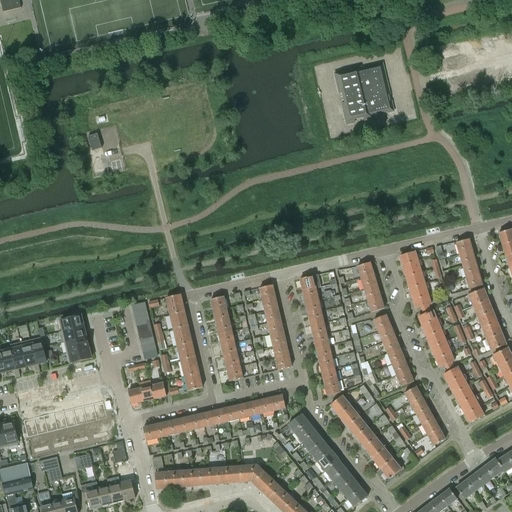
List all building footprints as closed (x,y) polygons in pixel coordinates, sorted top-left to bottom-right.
[(0,0),(3,12),(21,8),(19,0),(0,0)] [(328,65),(320,67),(326,93),(334,91),(328,65)] [(380,68),(340,77),(350,119),(390,109),(380,68)] [(322,81),(317,82),(320,98),(325,97),(322,81)] [(97,134),(88,137),(92,151),(102,148),(97,134)] [(502,245),(511,242),(511,232),(511,230),(498,234),(502,245)] [(459,255),(472,251),(469,240),(456,243),(459,255)] [(511,254),(511,242),(502,245),(505,257),(511,254)] [(472,251),(459,255),(462,267),(475,263),(472,251)] [(402,266),(417,261),(415,253),(399,257),(402,266)] [(402,266),(406,278),(421,273),(417,261),(402,266)] [(357,267),(361,279),(373,275),(370,263),(357,267)] [(479,274),(475,263),(462,267),(466,278),(479,274)] [(406,278),(409,289),(424,284),(421,273),(406,278)] [(479,274),(466,278),(469,290),(482,286),(479,274)] [(361,279),(364,290),(377,286),(373,275),(361,279)] [(317,276),(300,280),(302,292),(316,289),(320,288),(317,276)] [(449,295),(454,294),(451,283),(446,285),(449,295)] [(428,296),(424,284),(409,289),(413,301),(428,296)] [(262,301),(275,298),(272,286),(259,289),(262,301)] [(364,290),(367,302),(380,298),(377,286),(364,290)] [(305,303),(318,300),(316,289),(302,292),(305,303)] [(473,307),(488,301),(487,300),(487,298),(486,296),(485,295),(483,289),(468,295),(473,307)] [(166,299),(170,316),(184,312),(180,295),(166,299)] [(431,305),(428,296),(413,301),(415,309),(421,308),(423,311),(429,309),(428,306),(431,305)] [(210,300),(213,312),(226,309),(223,297),(210,300)] [(265,312),(278,309),(275,298),(262,301),(265,312)] [(384,309),(380,298),(367,302),(371,313),(384,309)] [(308,315),(321,312),(318,300),(305,303),(308,315)] [(456,314),(461,311),(457,300),(452,302),(456,314)] [(477,318),(492,312),(492,311),(492,309),(491,307),(490,306),(488,301),(473,307),(477,318)] [(132,307),(134,313),(146,310),(144,304),(132,307)] [(213,312),(216,324),(229,321),(226,309),(213,312)] [(267,324),(280,321),(278,309),(265,312),(267,324)] [(418,318),(422,326),(436,320),(433,312),(430,313),(429,309),(423,311),(424,315),(418,318)] [(134,313),(136,320),(147,317),(146,310),(134,313)] [(173,330),(188,326),(184,312),(170,316),(173,330)] [(310,326),(324,323),(321,312),(308,315),(310,326)] [(482,329),(497,323),(496,322),(496,320),(495,318),(494,317),(492,312),(477,318),(482,329)] [(378,332),(390,327),(386,315),(373,321),(378,332)] [(59,321),(61,332),(83,327),(81,316),(59,321)] [(136,320),(137,327),(149,324),(147,317),(136,320)] [(422,326),(426,337),(441,331),(436,320),(422,326)] [(216,324),(219,335),(232,332),(229,321),(216,324)] [(270,335),(283,332),(280,321),(267,324),(270,335)] [(313,338),(326,335),(324,323),(310,326),(313,338)] [(486,340),(501,334),(501,333),(501,331),(500,329),(499,328),(497,323),(482,329),(486,340)] [(137,327),(139,333),(151,330),(149,324),(137,327)] [(177,347),(192,343),(188,326),(173,330),(177,347)] [(457,337),(462,335),(458,326),(454,328),(457,337)] [(62,344),(64,343),(86,337),(83,327),(61,332),(59,332),(62,344)] [(390,327),(378,332),(383,343),(395,338),(390,327)] [(139,333),(140,340),(152,337),(151,330),(139,333)] [(426,337),(431,348),(446,342),(441,331),(426,337)] [(219,335),(221,347),(234,344),(232,332),(219,335)] [(273,347),(286,344),(283,332),(270,335),(273,347)] [(165,349),(161,333),(156,334),(159,350),(165,349)] [(501,334),(486,340),(491,351),(506,345),(505,344),(505,342),(504,340),(503,339),(501,334)] [(316,350),(329,346),(326,335),(313,338),(316,350)] [(64,343),(66,353),(88,348),(89,348),(86,337),(64,343)] [(140,340),(142,346),(154,344),(152,337),(140,340)] [(36,365),(38,364),(46,362),(41,341),(40,338),(30,341),(36,365)] [(395,338),(383,343),(387,354),(400,349),(395,338)] [(26,367),(34,365),(36,365),(30,341),(20,343),(26,367)] [(431,348),(436,359),(450,353),(446,342),(431,348)] [(16,370),(18,369),(26,367),(20,343),(10,345),(11,350),(16,370)] [(180,361),(195,357),(192,343),(177,347),(180,361)] [(142,346),(143,353),(155,350),(154,344),(142,346)] [(221,347),(224,358),(237,355),(234,344),(221,347)] [(275,359),(289,356),(286,344),(273,347),(275,359)] [(319,361),(332,358),(329,346),(316,350),(319,361)] [(88,348),(66,353),(69,364),(72,363),(73,364),(79,362),(91,359),(88,348)] [(400,349),(387,354),(392,365),(404,360),(400,349)] [(499,367),(511,360),(511,356),(511,354),(510,354),(507,349),(493,356),(499,367)] [(6,372),(14,370),(16,370),(11,350),(1,352),(6,372)] [(157,357),(155,350),(143,353),(145,360),(157,357)] [(454,362),(450,353),(436,359),(439,368),(445,366),(447,369),(453,366),(451,363),(454,362)] [(224,358),(227,370),(240,367),(237,355),(224,358)] [(289,356),(275,359),(278,371),(291,368),(289,356)] [(184,377),(199,374),(195,357),(180,361),(184,377)] [(321,373),(334,370),(332,358),(319,361),(321,373)] [(404,360),(392,365),(396,376),(409,371),(404,360)] [(504,377),(511,373),(511,360),(499,367),(504,377)] [(455,369),(453,366),(447,369),(449,373),(443,376),(448,384),(462,376),(457,368),(455,369)] [(243,379),(240,367),(227,370),(229,382),(243,379)] [(324,384),(337,381),(334,370),(321,373),(324,384)] [(409,371),(396,376),(401,387),(413,382),(409,371)] [(199,374),(184,377),(188,392),(202,388),(199,374)] [(448,384),(453,394),(467,386),(462,376),(448,384)] [(484,391),(488,388),(484,380),(479,383),(484,391)] [(150,381),(138,384),(140,389),(143,402),(154,400),(151,386),(150,381)] [(337,381),(324,384),(327,396),(340,393),(337,381)] [(163,384),(151,386),(154,400),(166,397),(163,384)] [(359,389),(364,395),(368,392),(363,386),(359,389)] [(473,397),(467,386),(453,394),(459,405),(473,397)] [(404,394),(410,404),(422,398),(416,387),(404,394)] [(488,388),(484,391),(488,399),(492,396),(488,388)] [(140,389),(128,392),(131,405),(143,402),(140,389)] [(368,392),(364,395),(368,402),(372,399),(368,392)] [(282,396),(271,398),(274,412),(286,409),(282,396)] [(339,417),(350,407),(342,396),(330,406),(334,410),(333,411),(337,416),(337,415),(339,417)] [(459,405),(465,415),(479,408),(473,397),(459,405)] [(262,414),(274,412),(271,398),(259,401),(262,414)] [(428,408),(422,398),(410,404),(416,415),(428,408)] [(102,401),(92,404),(97,421),(107,418),(102,401)] [(250,417),(262,414),(259,401),(247,404),(250,417)] [(92,404),(83,406),(87,423),(97,421),(92,404)] [(239,420),(250,417),(247,404),(236,407),(239,420)] [(376,413),(380,410),(376,404),(372,407),(376,413)] [(83,406),(73,409),(77,426),(87,423),(83,406)] [(227,422),(239,420),(236,407),(224,409),(227,422)] [(347,427),(359,418),(350,407),(339,417),(342,421),(341,421),(345,426),(346,425),(347,427)] [(389,416),(393,413),(390,408),(385,411),(389,416)] [(433,419),(428,408),(416,415),(422,425),(433,419)] [(483,416),(479,408),(465,415),(469,423),(483,416)] [(73,409),(63,411),(67,428),(77,426),(73,409)] [(216,425),(227,422),(224,409),(213,412),(216,425)] [(63,411),(53,413),(57,430),(67,428),(63,411)] [(204,428),(216,425),(213,412),(201,415),(204,428)] [(53,413),(43,416),(47,433),(57,430),(53,413)] [(397,419),(393,413),(389,416),(393,422),(397,419)] [(193,431),(204,428),(201,415),(190,417),(193,431)] [(288,425),(294,433),(308,423),(306,421),(307,420),(304,416),(303,417),(301,415),(288,425)] [(384,424),(388,421),(384,415),(380,418),(384,424)] [(43,416),(33,418),(38,435),(47,433),(43,416)] [(181,433),(193,431),(190,417),(178,420),(181,433)] [(33,418),(23,421),(27,438),(38,435),(33,418)] [(355,437),(367,428),(359,418),(347,427),(350,431),(350,432),(353,437),(354,436),(355,437)] [(427,436),(439,429),(433,419),(422,425),(427,436)] [(169,436),(181,433),(178,420),(166,423),(169,436)] [(3,425),(8,447),(18,445),(13,423),(3,425)] [(158,439),(169,436),(166,423),(155,426),(158,439)] [(294,433),(302,443),(314,433),(312,430),(312,429),(308,423),(294,433)] [(0,449),(8,447),(3,425),(0,425),(0,449)] [(158,439),(155,426),(143,428),(146,441),(158,439)] [(395,440),(399,437),(391,426),(387,429),(395,440)] [(403,436),(407,433),(403,427),(399,430),(403,436)] [(364,448),(376,439),(367,428),(355,437),(359,442),(358,442),(362,447),(363,446),(364,448)] [(445,440),(439,429),(427,436),(433,446),(445,440)] [(302,443),(310,452),(322,442),(319,439),(320,438),(315,432),(314,433),(302,443)] [(411,438),(407,433),(403,436),(406,441),(411,438)] [(277,437),(282,443),(286,440),(281,434),(277,437)] [(403,443),(399,437),(395,440),(399,446),(403,443)] [(372,458),(384,449),(376,439),(364,448),(367,452),(366,453),(370,458),(371,457),(372,458)] [(310,452),(317,462),(330,452),(327,449),(328,448),(323,442),(322,442),(310,452)] [(288,443),(284,446),(289,453),(293,450),(288,443)] [(280,446),(275,450),(282,459),(287,455),(284,452),(280,446)] [(411,454),(407,448),(403,451),(407,457),(411,454)] [(417,457),(423,453),(420,448),(414,452),(417,457)] [(114,458),(125,455),(124,449),(112,452),(114,458)] [(382,470),(393,461),(384,449),(372,458),(376,463),(375,463),(378,468),(379,467),(382,470)] [(317,462),(325,471),(337,461),(335,458),(335,457),(331,451),(330,452),(317,462)] [(297,462),(301,459),(296,453),(292,456),(297,462)] [(79,463),(91,461),(89,455),(78,458),(79,463)] [(125,455),(114,458),(115,464),(127,461),(125,455)] [(504,473),(511,468),(511,462),(507,455),(497,461),(500,466),(503,471),(502,471),(504,473)] [(48,471),(59,468),(57,457),(38,462),(41,473),(48,471)] [(163,468),(161,457),(152,459),(154,470),(163,468)] [(493,478),(502,471),(503,471),(500,466),(497,461),(495,459),(485,467),(493,478)] [(91,461),(79,463),(81,469),(92,467),(91,461)] [(325,471),(332,481),(345,471),(342,468),(343,466),(338,461),(337,461),(325,471)] [(393,461),(382,470),(384,473),(383,474),(387,479),(388,478),(389,480),(401,470),(393,461)] [(299,465),(304,472),(308,468),(303,462),(299,465)] [(0,476),(5,496),(6,496),(14,494),(33,489),(30,478),(31,478),(27,464),(0,470),(0,476)] [(253,484),(263,473),(256,467),(243,468),(241,468),(242,482),(243,482),(251,481),(253,484)] [(484,485),(493,478),(485,467),(475,474),(484,485)] [(61,474),(59,468),(48,471),(49,477),(61,474)] [(242,482),(241,468),(226,469),(227,483),(242,482)] [(227,483),(226,469),(209,470),(210,485),(227,483)] [(210,485),(209,470),(191,472),(192,486),(210,485)] [(310,470),(306,473),(312,481),(316,478),(310,470)] [(332,481),(340,490),(352,480),(350,477),(350,476),(346,470),(345,471),(332,481)] [(192,486),(191,472),(174,473),(175,488),(192,486)] [(175,488),(174,473),(156,475),(157,489),(175,488)] [(263,493),(273,482),(263,473),(253,484),(263,493)] [(61,474),(49,477),(51,483),(62,480),(61,474)] [(466,481),(474,492),(484,485),(475,474),(466,481)] [(118,478),(107,480),(109,486),(113,504),(124,501),(120,484),(118,478)] [(340,490),(348,500),(360,490),(357,486),(358,485),(353,480),(352,480),(340,490)] [(131,481),(120,484),(124,501),(135,498),(131,481)] [(315,484),(320,491),(324,487),(319,481),(315,484)] [(464,500),(474,492),(466,481),(456,488),(464,500)] [(276,505),(286,495),(273,482),(263,493),(276,505)] [(86,486),(81,487),(84,501),(88,500),(90,509),(102,506),(97,489),(96,483),(86,486)] [(109,486),(97,489),(102,506),(113,504),(109,486)] [(497,490),(502,498),(506,496),(501,488),(497,490)] [(361,489),(360,490),(348,500),(354,508),(362,501),(363,502),(366,499),(366,498),(367,497),(361,489)] [(440,497),(447,507),(457,499),(449,489),(440,497)] [(63,501),(65,511),(77,511),(76,506),(80,505),(77,491),(72,492),(73,498),(63,501)] [(322,494),(327,500),(331,497),(326,491),(322,494)] [(14,494),(6,496),(9,511),(26,511),(25,507),(18,509),(14,494)] [(283,511),(293,511),(299,507),(286,495),(276,505),(283,511)] [(440,511),(447,507),(440,497),(430,504),(436,511),(440,511)] [(53,511),(52,503),(51,499),(39,502),(41,511),(53,511)] [(330,503),(335,510),(339,507),(334,500),(330,503)] [(65,511),(63,501),(52,503),(53,511),(65,511)]
